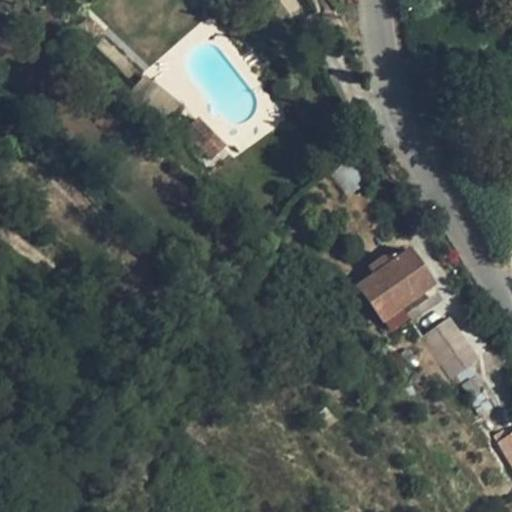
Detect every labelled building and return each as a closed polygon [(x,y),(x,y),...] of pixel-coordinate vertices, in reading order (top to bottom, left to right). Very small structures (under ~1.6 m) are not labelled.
[(46,29),(55,18),(42,7),(33,18),(46,29)] [(103,32),(87,16),(84,20),(79,25),(73,27),(72,28),(72,29),(89,47),(103,32)] [(224,147),(196,118),(182,131),(211,160),(224,147)] [(431,286),(407,252),(390,264),(384,256),(366,268),(373,276),(358,286),(382,321),(400,308),(431,286)] [(442,302),(431,286),(400,308),(409,321),(410,323),(442,302)] [(400,308),(382,321),(391,334),(409,321),(400,308)] [(479,359),(449,318),(418,338),(449,379),(479,359)] [(511,436),(500,444),(511,463),(511,436)]
